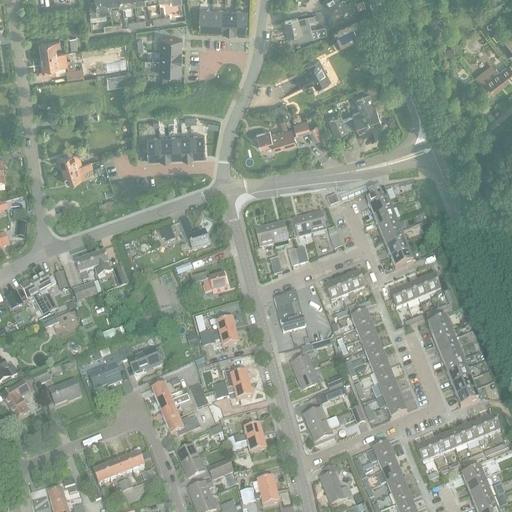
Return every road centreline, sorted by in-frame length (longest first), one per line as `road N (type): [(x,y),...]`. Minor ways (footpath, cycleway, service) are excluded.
road 1 (residential): [(46,254),(11,0)]
road 2 (residential): [(298,465),(437,410),(407,335)]
road 3 (unclassified): [(46,254),(225,191)]
road 4 (tertiary): [(511,331),(444,162)]
road 5 (tertiary): [(298,465),(253,297)]
road 6 (tertiary): [(225,191),(353,171)]
road 7 (residential): [(16,469),(133,419)]
road 8 (residential): [(253,297),(365,250)]
